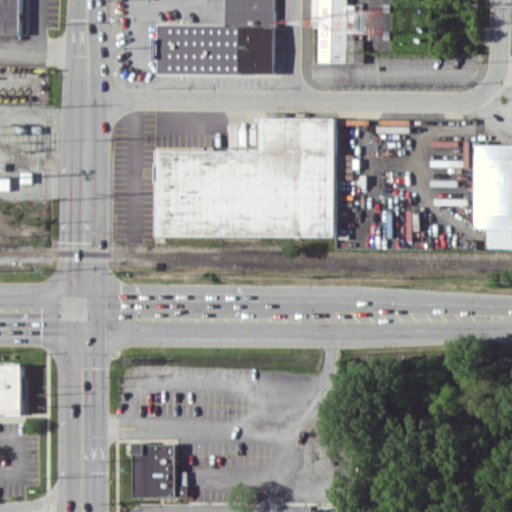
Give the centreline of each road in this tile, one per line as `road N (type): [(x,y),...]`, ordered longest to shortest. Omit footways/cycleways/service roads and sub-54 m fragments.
road 1 (residential): [(88,88),(451,98),(481,92)]
road 2 (primary): [(84,311),(84,511)]
road 3 (secondary): [(84,311),(268,317)]
road 4 (secondary): [(87,133),(84,311)]
road 5 (secondary): [(353,317),(511,317)]
road 6 (secondary): [(88,0),(87,133)]
